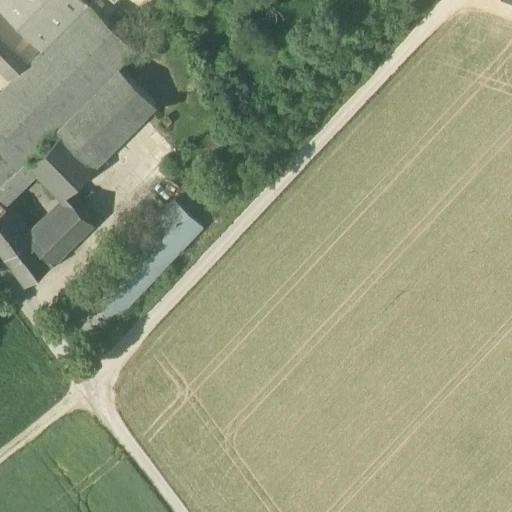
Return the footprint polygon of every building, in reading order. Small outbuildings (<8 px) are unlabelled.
[(40,14),(26,0),(0,0),(0,1),(42,45),(57,31),(40,14)] [(88,0),(54,0),(40,14),(57,31),(57,32),(89,1),(88,0)] [(42,45),(13,74),(14,75),(0,88),(0,104),(24,133),(37,148),(119,66),(136,49),(89,1),(57,32),(57,31),(42,45)] [(42,45),(0,1),(0,60),(13,74),(42,45)] [(119,66),(57,128),(61,132),(94,166),(157,104),(119,66)] [(0,104),(0,152),(24,133),(0,104)] [(94,166),(61,132),(33,160),(32,161),(39,167),(65,194),(94,166)] [(24,133),(0,152),(0,184),(3,181),(29,156),(37,148),(24,133)] [(29,156),(3,181),(10,188),(17,189),(39,167),(32,161),(33,160),(29,156)] [(69,196),(33,233),(31,235),(30,236),(54,261),(94,221),(69,196)] [(175,198),(86,293),(114,319),(203,224),(175,198)] [(54,261),(30,236),(31,235),(8,204),(0,210),(0,247),(26,282),(54,261)] [(114,319),(86,293),(66,314),(94,340),(114,319)]
